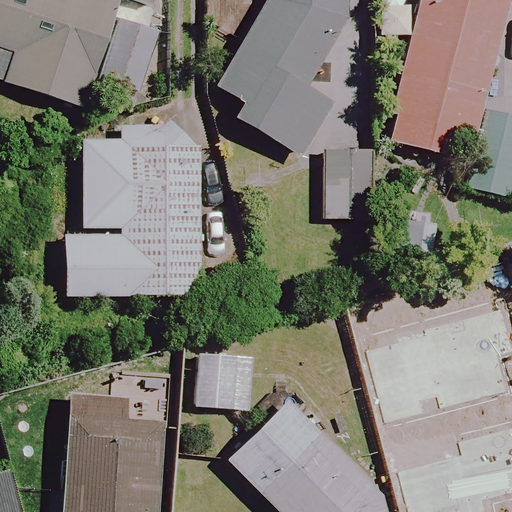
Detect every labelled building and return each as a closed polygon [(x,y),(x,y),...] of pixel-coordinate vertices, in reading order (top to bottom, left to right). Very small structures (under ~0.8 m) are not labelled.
[(145,0),(0,0),(0,88),(75,111),(84,82),(130,96),(149,35),(104,21),(110,0),(111,0),(142,9),(145,0)] [(301,97),(336,32),(337,0),(256,0),(257,2),(208,93),(232,107),(222,126),(291,163),(321,107),(301,97)] [(498,0),(407,0),(376,148),(435,160),(449,163),(443,191),(511,205),(511,156),(507,155),(511,133),(511,126),(473,118),(498,0)] [(188,301),(191,131),(111,130),(111,145),(73,144),(71,241),(52,240),(51,299),(188,301)] [(361,156),(316,155),(314,223),(359,224),(361,156)] [(425,216),(398,212),(392,257),(420,260),(425,216)] [(240,414),(242,359),(190,357),(188,412),(240,414)] [(414,409),(421,437),(386,446),(403,511),(476,511),(476,508),(511,498),(511,462),(507,445),(492,388),(414,409)] [(374,511),(370,493),(278,400),(214,464),(261,511),(374,511)] [(148,511),(151,419),(58,416),(54,511),(148,511)] [(0,511),(9,511),(0,475),(0,511)]
